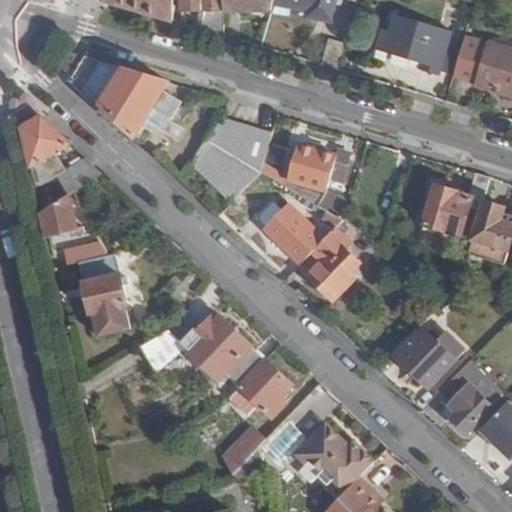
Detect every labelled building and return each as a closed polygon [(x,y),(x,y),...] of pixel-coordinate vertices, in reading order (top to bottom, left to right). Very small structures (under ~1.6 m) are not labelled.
[(203,30),(226,36),(226,11),(225,0),(107,0),(107,1),(174,21),(174,0),(180,0),(180,9),(202,10),(203,30)] [(225,0),(226,11),(272,10),(274,3),(275,0),(225,0)] [(275,0),(274,3),(309,10),(309,17),(333,21),(337,0),(275,0)] [(437,73),(439,67),(450,30),(395,13),(390,30),(382,28),(376,48),(383,50),(420,62),(419,68),(437,73)] [(455,71),(465,36),(466,35),(450,30),(439,67),(455,71)] [(455,71),(454,74),(479,83),(479,85),(511,94),(511,49),(465,36),(455,71)] [(329,40),(321,65),(338,70),(346,45),(329,40)] [(60,65),(73,77),(85,58),(69,53),(60,65)] [(73,77),(136,137),(153,110),(170,121),(182,102),(165,91),(171,83),(85,58),(73,77)] [(34,173),(37,188),(52,181),(49,173),(55,171),(62,167),(56,153),(71,145),(43,117),(24,127),(34,173)] [(194,165),(232,203),(262,173),(264,167),(272,137),(221,121),(194,165)] [(345,222),(349,209),(345,207),(347,203),(329,193),(332,180),(344,184),(352,155),(339,152),(338,156),(302,146),(291,182),(306,186),(302,196),(345,222)] [(88,160),(59,178),(74,201),(103,175),(88,160)] [(264,167),(262,173),(302,196),(306,186),(291,182),(264,167)] [(43,213),(72,202),(74,201),(59,178),(55,171),(49,173),(52,181),(37,188),(43,213)] [(465,234),(473,238),(491,179),(477,175),(469,199),(437,188),(426,226),(463,238),(465,234)] [(43,213),(49,238),(70,231),(73,237),(85,234),(83,228),(78,229),(72,202),(43,213)] [(505,209),(487,203),(476,238),(472,253),(507,263),(511,249),(511,245),(511,223),(502,220),(505,209)] [(266,229),(301,265),(327,240),(291,204),(282,213),(274,204),(258,220),(266,229)] [(301,265),(296,270),(306,280),(310,276),(334,301),(355,279),(352,275),(361,266),(346,252),(353,244),(337,229),(327,240),(301,265)] [(67,255),(70,268),(80,265),(110,259),(97,238),(88,243),(91,250),(67,255)] [(110,259),(80,265),(91,315),(93,316),(98,339),(133,332),(117,258),(110,259)] [(183,316),(171,329),(181,339),(197,321),(188,312),(183,316)] [(203,338),(222,319),(218,315),(200,334),(203,338)] [(243,387),(267,362),(222,319),(203,338),(200,334),(197,331),(184,344),(222,381),(230,374),(234,379),(243,387)] [(456,361),(425,330),(399,356),(430,387),(456,361)] [(224,388),(234,379),(230,374),(222,381),(184,344),(180,348),(224,388)] [(243,387),(241,390),(232,398),(230,400),(249,417),(259,406),(274,419),(287,406),(282,400),(293,388),(267,362),(243,387)] [(467,367),(441,393),(453,405),(452,406),(459,414),(453,419),(468,434),(493,408),(482,398),(467,383),(474,376),(467,367)] [(467,383),(482,398),(489,392),(474,376),(467,383)] [(511,422),(491,445),(511,466),(511,422)] [(197,433),(222,479),(236,476),(260,450),(267,444),(254,431),(232,454),(215,423),(197,433)] [(354,483),(354,484),(360,478),(375,463),(359,448),(353,453),(346,447),(324,425),(304,447),(313,457),(308,463),(320,474),(325,468),(336,478),(342,472),(354,483)] [(352,442),(346,447),(353,453),(359,448),(352,442)] [(278,454),(267,444),(260,450),(264,469),(278,454)] [(313,457),(304,447),(298,453),(308,463),(313,457)] [(260,450),(236,476),(248,487),(264,469),(260,450)] [(375,492),(360,478),(354,484),(327,511),(387,511),(380,505),(370,496),(375,492)] [(375,492),(370,496),(380,505),(384,501),(375,492)]
